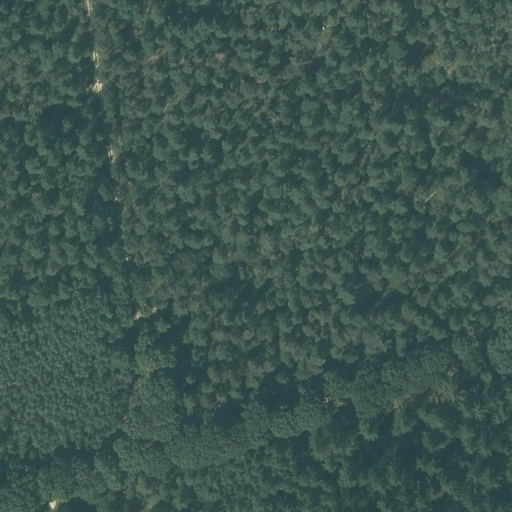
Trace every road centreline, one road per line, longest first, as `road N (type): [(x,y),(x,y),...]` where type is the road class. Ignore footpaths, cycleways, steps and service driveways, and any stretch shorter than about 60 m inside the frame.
road 1 (track): [(511,318),(0,476)]
road 2 (track): [(511,343),(46,485)]
road 3 (track): [(162,450),(87,0)]
